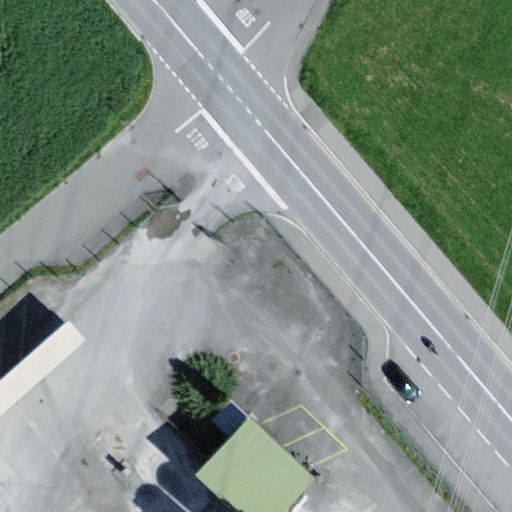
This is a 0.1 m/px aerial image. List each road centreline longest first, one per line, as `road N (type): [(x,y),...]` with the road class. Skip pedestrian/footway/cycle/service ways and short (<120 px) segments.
road 1 (secondary): [(224,78),(511,413)]
road 2 (residential): [(0,268),(188,121),(224,78)]
